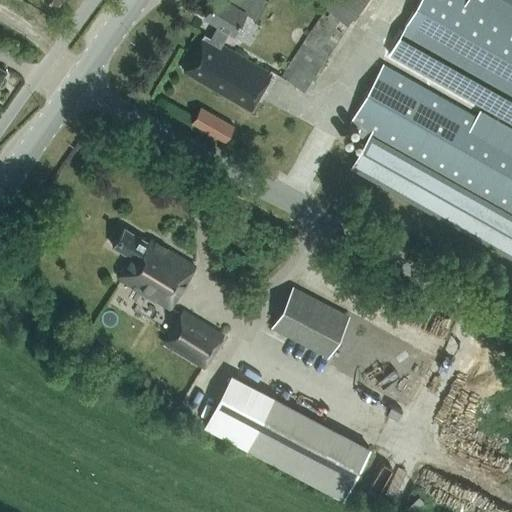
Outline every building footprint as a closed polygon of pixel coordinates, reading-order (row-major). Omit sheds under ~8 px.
[(212,0),(204,15),(218,23),(210,37),(221,44),(229,30),(232,32),(244,12),(256,19),(267,0),(212,0)] [(418,0),(389,53),(511,122),(511,24),(470,0),(418,0)] [(511,0),(470,0),(511,24),(511,0)] [(184,70),(249,109),(270,74),(221,44),(210,37),(205,34),(184,70)] [(281,76),(304,90),(326,57),(303,43),(281,76)] [(366,139),(351,166),(511,257),(511,128),(480,110),(476,117),(382,64),(350,120),(361,126),(356,134),(366,139)] [(225,141),(234,126),(200,106),(191,121),(225,141)] [(118,276),(170,307),(195,265),(151,239),(149,242),(123,226),(112,245),(130,256),(118,276)] [(328,352),(348,315),(294,287),(275,325),(328,352)] [(164,340),(205,365),(224,334),(182,310),(164,340)] [(230,372),(204,422),(203,424),(269,459),(297,406),(230,372)]
